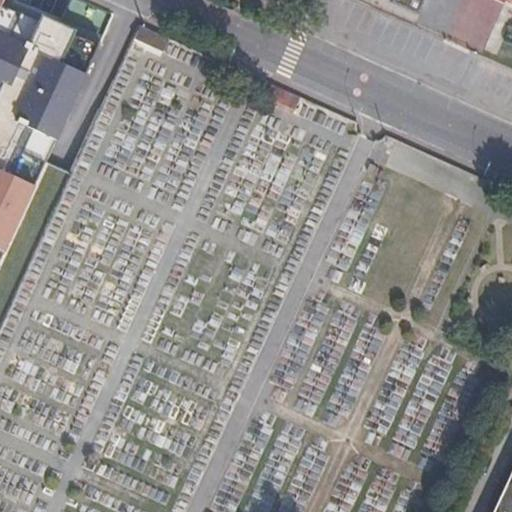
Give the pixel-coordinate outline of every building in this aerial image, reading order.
[(12,0),(0,0),(0,255),(4,258),(100,38),(60,21),(29,7),(17,2),(12,0)] [(393,0),(394,0),(394,2),(420,14),(426,0),(393,0)] [(169,38),(148,29),(139,25),(133,39),(163,52),(169,38)] [(297,97),(272,85),(267,96),(291,108),(297,97)] [(511,511),(511,467),(491,511),(511,511)]
